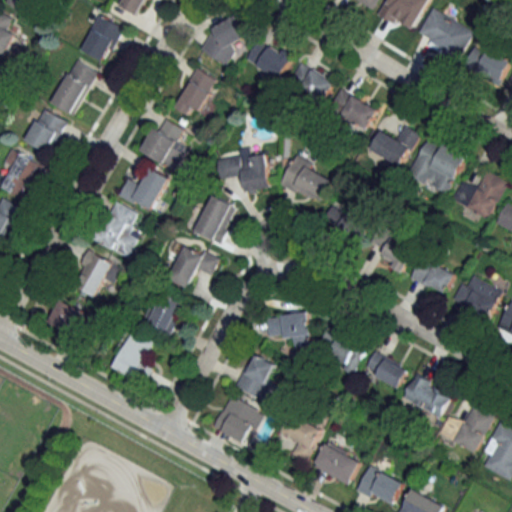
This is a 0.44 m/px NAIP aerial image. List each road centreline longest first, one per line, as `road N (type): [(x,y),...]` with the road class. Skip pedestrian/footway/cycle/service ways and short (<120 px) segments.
road 1 (residential): [(511,380),(329,279),(281,271),(253,283),(233,306),(164,431)]
road 2 (residential): [(0,327),(192,0)]
road 3 (tertiary): [(309,511),(0,339)]
road 4 (residential): [(511,143),(275,0)]
road 5 (residential): [(266,276),(261,232),(275,219),(295,232),(300,270)]
